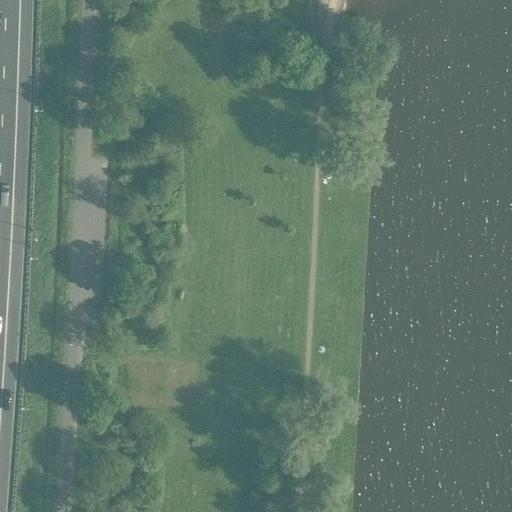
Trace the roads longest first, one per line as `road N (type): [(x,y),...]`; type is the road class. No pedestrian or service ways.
road 1 (unclassified): [(62,511),(87,0)]
road 2 (motorway): [(0,151),(4,0)]
